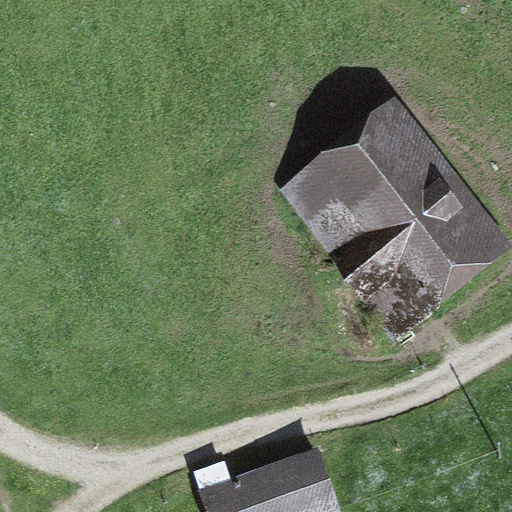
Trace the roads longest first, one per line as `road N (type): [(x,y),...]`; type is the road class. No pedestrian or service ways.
road 1 (track): [(136,468),(427,387),(511,340)]
road 2 (track): [(0,437),(67,464),(136,468)]
